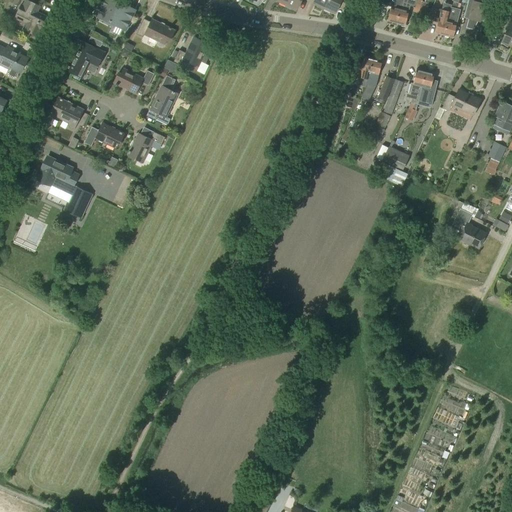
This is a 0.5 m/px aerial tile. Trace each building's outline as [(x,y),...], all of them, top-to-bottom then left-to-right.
[(40,6),(28,0),(24,0),(23,4),(21,3),(14,18),(24,24),(22,28),(37,36),(42,25),(44,26),(48,17),(37,12),(40,6)] [(126,29),(135,10),(122,4),(121,4),(117,2),(116,1),(114,0),(100,0),(94,13),(126,29)] [(287,0),(285,5),(291,8),(292,6),(298,9),(301,0),(287,0)] [(324,9),(327,0),(312,0),(314,1),(313,1),(319,4),(318,6),(324,9)] [(327,0),(324,9),(329,11),(330,9),(336,12),(339,7),(343,9),(347,0),(327,0)] [(396,23),(402,0),(380,0),(378,3),(391,7),(387,20),(396,23)] [(410,6),(414,7),(415,0),(402,0),(396,23),(405,25),(410,6)] [(415,0),(414,7),(413,11),(423,14),(425,9),(427,9),(430,0),(415,0)] [(480,20),(482,13),(486,4),(485,4),(485,5),(482,4),(482,0),(467,0),(463,17),(468,19),(466,28),(473,29),(473,30),(478,20),(480,20)] [(453,2),(450,12),(444,35),(453,37),(457,23),(456,23),(460,10),(459,10),(460,4),(453,2)] [(444,35),(450,12),(439,9),(436,11),(434,20),(438,21),(435,33),(444,35)] [(508,45),(511,46),(511,18),(511,19),(500,43),(508,47),(508,45)] [(76,29),(96,39),(99,34),(91,30),(93,26),(80,19),(76,29)] [(144,35),(157,41),(156,43),(157,44),(158,46),(161,47),(162,47),(164,46),(164,45),(165,45),(167,41),(169,42),(175,30),(151,19),(150,22),(144,19),(136,34),(143,37),(144,35)] [(183,32),(179,44),(184,46),(188,34),(183,32)] [(173,61),(180,65),(183,59),(198,67),(201,61),(205,63),(211,51),(212,49),(212,48),(214,43),(213,43),(211,42),(207,41),(206,40),(204,39),(202,38),(201,36),(200,39),(194,36),(186,53),(179,50),(173,61)] [(28,58),(0,44),(0,64),(9,69),(7,73),(8,76),(14,78),(16,78),(19,72),(21,73),(23,69),(25,68),(26,64),(26,62),(28,58)] [(97,66),(95,66),(102,51),(87,44),(84,50),(78,48),(67,70),(83,78),(87,70),(92,72),(95,71),(97,66)] [(129,51),(123,48),(121,54),(126,57),(129,51)] [(357,74),(358,74),(358,76),(359,76),(357,82),(363,83),(366,84),(373,58),(364,56),(362,62),(354,60),(352,68),(352,69),(358,70),(357,74)] [(366,84),(367,85),(361,96),(357,106),(363,109),(374,86),(376,82),(382,61),(373,58),(366,84)] [(167,60),(163,67),(168,70),(176,74),(180,66),(167,60)] [(168,70),(163,67),(160,75),(164,77),(168,70)] [(123,68),(121,73),(118,72),(113,82),(136,94),(141,82),(148,86),(154,74),(147,70),(143,78),(123,68)] [(418,101),(419,97),(425,72),(416,69),(412,84),(411,83),(408,93),(406,92),(404,101),(405,101),(405,104),(409,105),(410,102),(411,102),(417,104),(418,101)] [(418,101),(431,104),(437,82),(432,80),(434,74),(425,72),(419,97),(418,101)] [(162,85),(150,110),(158,114),(155,119),(167,125),(170,119),(167,117),(178,93),(170,90),(175,80),(166,75),(162,85)] [(378,97),(386,100),(394,79),(386,76),(378,97)] [(403,82),(396,79),(384,111),(391,114),(403,82)] [(449,94),(442,108),(439,107),(434,118),(439,120),(444,110),(449,112),(451,106),(472,116),(480,100),(458,89),(455,97),(449,94)] [(336,94),(330,108),(336,111),(343,96),(336,94)] [(69,126),(74,129),(83,110),(57,97),(50,113),(70,123),(69,126)] [(494,125),(493,128),(508,135),(511,124),(511,105),(504,102),(502,107),(499,105),(494,117),(497,118),(494,125)] [(411,103),(405,115),(404,117),(413,121),(419,107),(411,103)] [(381,112),(372,130),(382,135),(390,116),(381,112)] [(90,131),(84,142),(91,146),(95,139),(114,148),(117,144),(119,145),(125,134),(102,123),(96,134),(90,131)] [(154,141),(161,144),(165,137),(153,131),(150,138),(138,133),(127,156),(143,164),(154,141)] [(345,133),(341,137),(346,142),(350,137),(345,133)] [(78,140),(73,138),(69,145),(74,147),(78,140)] [(487,156),(491,158),(499,162),(506,147),(494,142),(487,156)] [(383,161),(402,169),(403,169),(409,155),(389,147),(383,161)] [(48,156),(37,178),(52,185),(72,195),(75,187),(73,186),(78,174),(71,171),(72,168),(48,156)] [(493,175),(499,162),(491,158),(484,171),(493,175)] [(376,174),(387,179),(393,167),(382,162),(376,174)] [(391,181),(395,183),(396,182),(402,185),(407,174),(396,169),(394,173),(395,173),(391,181)] [(68,202),(65,209),(81,216),(91,195),(75,187),(72,195),(68,202)] [(483,198),(490,202),(493,197),(485,193),(483,198)] [(459,238),(478,248),(480,244),(482,243),(484,239),(483,238),(485,234),(477,229),(477,230),(476,230),(472,228),(471,225),(467,223),(471,215),(460,210),(453,224),(463,230),(459,238)] [(507,224),(511,216),(505,213),(501,221),(507,224)] [(265,511),(266,511),(272,501),(257,493),(250,504),(265,511)]
